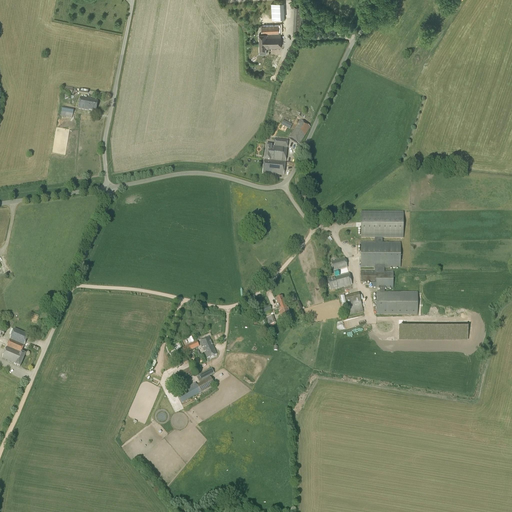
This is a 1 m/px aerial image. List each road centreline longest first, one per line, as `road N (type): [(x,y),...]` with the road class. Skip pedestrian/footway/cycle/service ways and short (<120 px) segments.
road 1 (unclassified): [(74,282),(208,306),(239,303),(278,274),(307,231),(282,183)]
road 2 (unclassified): [(282,183),(355,38),(383,0)]
road 3 (unclassified): [(107,187),(104,145),(132,0)]
road 4 (unclassified): [(107,187),(184,172),(282,183)]
